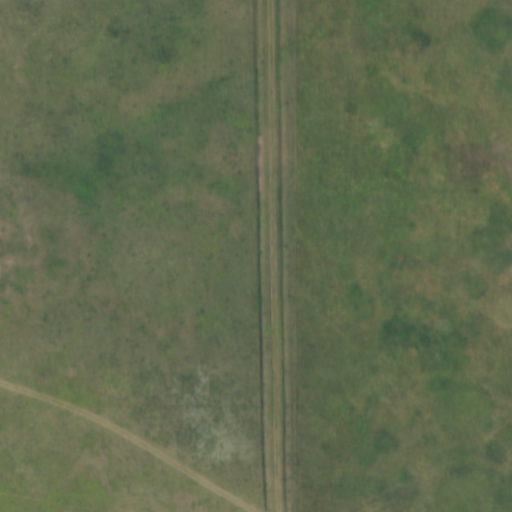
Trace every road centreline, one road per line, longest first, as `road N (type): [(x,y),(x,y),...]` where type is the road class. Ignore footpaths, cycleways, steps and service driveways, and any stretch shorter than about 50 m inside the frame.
road 1 (track): [(273,0),(280,511)]
road 2 (track): [(0,381),(123,429),(259,511)]
